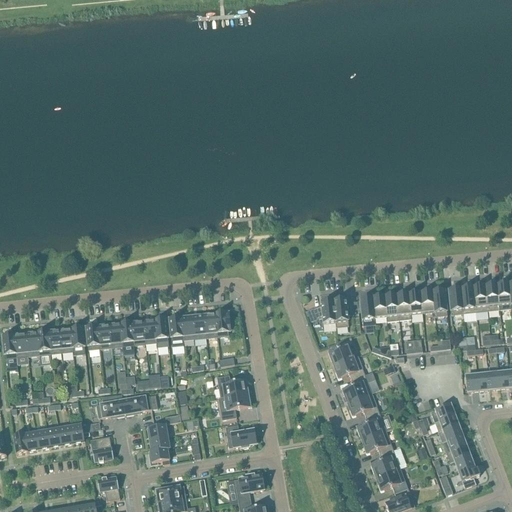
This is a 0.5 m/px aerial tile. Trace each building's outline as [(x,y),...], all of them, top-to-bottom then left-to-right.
[(509,286),(497,287),(500,313),(511,311),(511,306),(509,286)] [(497,287),(485,289),(488,314),(500,313),(497,287)] [(485,289),(473,290),(476,315),(488,314),(485,289)] [(473,290),(461,291),(464,316),(476,315),(473,290)] [(461,291),(449,292),(451,318),(464,316),(461,291)] [(445,293),(433,294),(435,319),(447,318),(445,293)] [(433,294),(421,295),(423,315),(434,314),(435,319),(433,294)] [(421,295),(409,297),(411,322),(412,322),(411,317),(423,315),(421,295)] [(409,297),(397,298),(399,323),(411,322),(409,297)] [(397,298),(385,299),(387,324),(399,323),(397,298)] [(385,299),(373,300),(375,321),(386,319),(387,324),(385,299)] [(373,300),(360,302),(363,322),(363,329),(375,328),(375,321),(373,300)] [(353,304),(353,303),(346,304),(346,303),(334,304),(337,329),(349,328),(348,317),(354,316),(354,312),(353,304)] [(322,308),(313,311),(317,321),(323,321),(323,326),(336,325),(334,305),(321,306),(322,308)] [(229,338),(229,333),(231,333),(230,331),(232,331),(232,325),(230,325),(229,315),(227,315),(215,317),(217,339),(229,338)] [(204,318),(206,341),(217,339),(215,317),(204,318)] [(206,341),(204,318),(192,319),(195,342),(206,341)] [(181,320),(183,343),(195,342),(192,319),(181,320)] [(183,343),(181,320),(169,321),(172,344),(172,349),(184,348),(183,343)] [(154,323),(157,346),(169,345),(166,322),(154,323)] [(154,323),(143,324),(145,347),(157,346),(154,323)] [(132,325),(134,348),(145,347),(143,324),(132,325)] [(120,326),(120,325),(115,325),(115,327),(109,328),(111,350),(123,349),(120,326)] [(123,349),(134,348),(132,325),(120,326),(123,349)] [(98,329),(100,352),(111,350),(109,328),(98,329)] [(86,330),(88,353),(100,352),(98,329),(86,330)] [(86,356),(83,330),(71,331),(74,354),(74,358),(86,356)] [(71,331),(71,332),(60,333),(62,356),(74,354),(71,331)] [(48,334),(51,357),(62,356),(60,333),(49,334),(48,334)] [(51,357),(48,334),(37,335),(40,358),(41,368),(52,367),(51,357)] [(26,336),(28,359),(40,358),(37,335),(26,336)] [(14,337),(17,360),(28,359),(26,336),(15,338),(15,337),(14,337)] [(3,339),(5,362),(17,360),(14,337),(3,339)] [(482,338),(483,343),(483,348),(491,347),(491,342),(490,337),(482,338)] [(340,351),(329,355),(334,368),(358,359),(353,360),(349,348),(354,347),(351,340),(338,345),(340,351)] [(387,351),(381,352),(379,357),(388,360),(387,351)] [(358,359),(334,368),(339,381),(350,377),(352,383),(365,378),(358,359)] [(234,360),(219,362),(220,369),(235,367),(234,360)] [(500,391),(511,390),(509,374),(499,375),(500,391)] [(354,388),(343,393),(348,406),(372,396),(368,385),(376,382),(373,375),(365,378),(352,383),(354,388)] [(489,392),(500,391),(499,375),(488,376),(489,392)] [(479,393),(489,392),(488,376),(477,377),(479,393)] [(150,391),(161,390),(160,379),(160,377),(149,378),(149,383),(150,391)] [(468,395),(479,393),(477,377),(466,378),(468,395)] [(169,389),(168,378),(160,379),(161,390),(169,389)] [(229,378),(217,380),(221,401),(218,401),(218,402),(250,396),(249,389),(247,389),(246,384),(231,386),(229,378)] [(138,384),(138,392),(150,391),(149,383),(138,384)] [(180,406),(188,405),(187,392),(178,393),(180,406)] [(250,397),(250,396),(218,402),(222,423),(237,420),(235,412),(250,409),(249,404),(251,403),(250,397)] [(372,396),(348,406),(353,419),(364,415),(366,420),(379,415),(372,396)] [(123,403),(126,419),(126,418),(135,417),(134,415),(152,412),(150,399),(123,403)] [(116,418),(116,420),(125,418),(125,419),(126,419),(123,403),(96,408),(99,421),(116,418)] [(439,423),(455,417),(451,407),(431,414),(435,424),(439,423)] [(368,426),(357,430),(362,443),(387,434),(381,420),(379,415),(366,420),(368,426)] [(166,420),(167,427),(181,424),(180,417),(166,420)] [(439,423),(443,433),(458,427),(455,417),(439,423)] [(82,427),(83,435),(89,434),(93,433),(92,426),(82,427)] [(82,427),(70,429),(73,446),(85,444),(83,435),(82,428),(82,427)] [(148,430),(150,442),(168,439),(166,427),(148,430)] [(442,445),(462,437),(458,427),(443,433),(438,435),(442,445)] [(238,428),(226,430),(227,437),(229,451),(234,450),(242,449),(242,451),(249,450),(249,448),(256,446),(256,445),(258,445),(257,438),(255,438),(254,432),(239,435),(238,428)] [(73,446),(70,429),(59,431),(62,448),(73,446)] [(59,431),(47,433),(50,450),(62,448),(59,431)] [(50,450),(47,433),(36,435),(39,452),(50,450)] [(387,434),(362,443),(367,456),(378,452),(380,458),(394,453),(387,434)] [(26,436),(25,436),(28,454),(29,454),(39,452),(36,435),(26,436)] [(25,436),(13,438),(16,456),(28,454),(25,436)] [(446,455),(466,447),(462,437),(442,445),(446,455)] [(114,462),(112,449),(111,449),(110,439),(96,441),(98,452),(92,453),(94,465),(114,462)] [(150,454),(170,450),(168,439),(150,442),(152,452),(150,453),(150,454)] [(454,463),(470,458),(466,447),(446,455),(450,465),(454,463)] [(170,466),(168,451),(170,451),(170,450),(150,454),(152,465),(162,464),(163,467),(170,466)] [(382,463),(371,467),(376,481),(401,471),(394,453),(380,458),(382,463)] [(454,463),(458,474),(474,468),(470,458),(454,463)] [(476,473),(474,468),(458,474),(465,491),(476,487),(474,480),(480,478),(477,472),(476,473)] [(401,471),(376,481),(381,494),(392,489),(394,495),(408,490),(406,484),(401,471)] [(238,505),(251,503),(250,495),(264,492),(263,486),(265,486),(264,478),(262,479),(262,478),(254,479),(254,477),(247,478),(247,480),(235,483),(238,505)] [(453,496),(446,478),(445,479),(440,481),(442,486),(446,498),(453,496)] [(119,491),(117,479),(97,482),(99,495),(105,494),(107,504),(120,501),(119,491)] [(157,506),(186,501),(184,488),(171,490),(171,489),(164,490),(164,492),(157,493),(158,498),(156,499),(157,506)] [(397,501),(386,506),(387,511),(409,511),(415,510),(408,490),(394,495),(397,501)] [(188,511),(186,501),(157,506),(158,511),(188,511)] [(239,511),(267,511),(267,509),(252,511),(251,503),(238,505),(239,511)]
